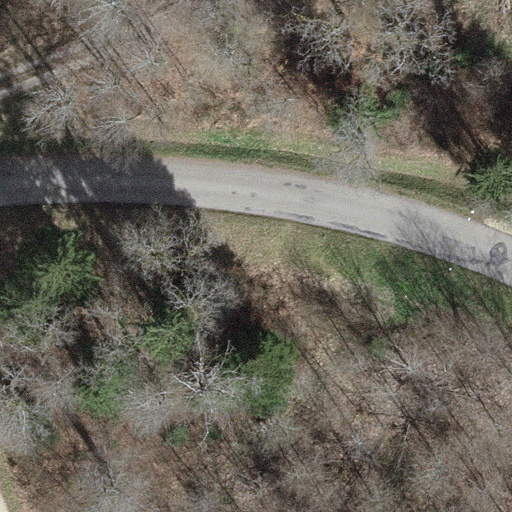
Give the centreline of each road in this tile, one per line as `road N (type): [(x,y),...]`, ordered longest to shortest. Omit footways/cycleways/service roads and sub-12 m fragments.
road 1 (unclassified): [(0,181),(157,181),(329,200),(442,228),(511,260)]
road 2 (track): [(0,83),(238,0)]
